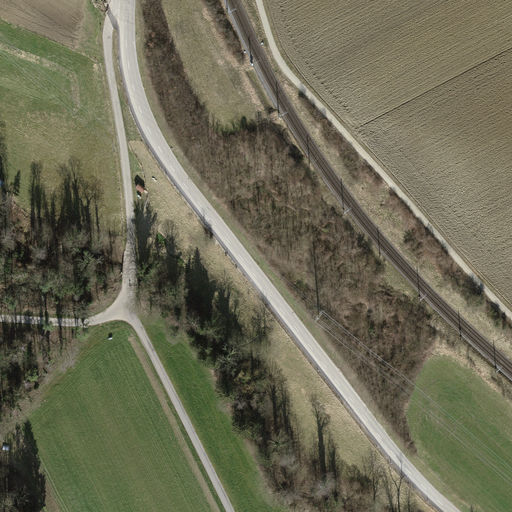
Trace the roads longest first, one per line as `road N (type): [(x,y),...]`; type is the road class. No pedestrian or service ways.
road 1 (tertiary): [(450,511),(391,452),(173,170),(136,97),(127,6)]
road 2 (residential): [(127,6),(113,15),(108,54),(130,212),(126,293),(105,317),(86,323),(0,318)]
road 3 (track): [(258,0),(288,73),(511,315)]
road 4 (track): [(120,305),(231,511)]
